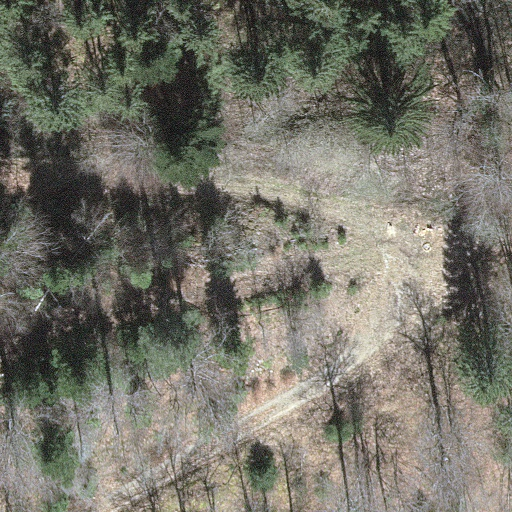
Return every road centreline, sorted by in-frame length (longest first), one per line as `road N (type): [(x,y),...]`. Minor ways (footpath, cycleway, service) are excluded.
road 1 (track): [(402,249),(408,278),(399,306),(340,375),(91,511)]
road 2 (track): [(0,160),(265,171),(341,186),(375,205),(402,249)]
road 3 (track): [(0,328),(402,249)]
